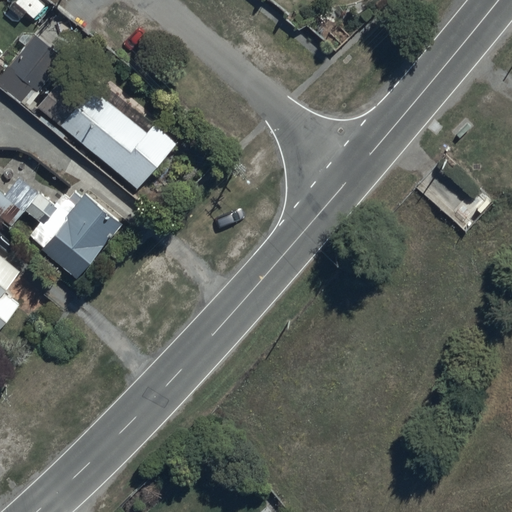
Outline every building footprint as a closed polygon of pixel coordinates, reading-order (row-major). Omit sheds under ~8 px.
[(49,80),(65,61),(33,34),(0,73),(0,75),(135,191),(175,145),(100,80),(79,105),(49,80)] [(41,139),(30,161),(64,179),(75,157),(41,139)] [(441,157),(415,186),(466,232),(492,204),(441,157)] [(0,193),(0,222),(11,231),(25,215),(0,193)] [(84,195),(74,207),(61,197),(53,207),(38,196),(26,212),(42,225),(31,239),(42,248),(39,252),(76,282),(121,225),(84,195)] [(18,273),(0,257),(0,329),(19,307),(2,293),(18,273)]
